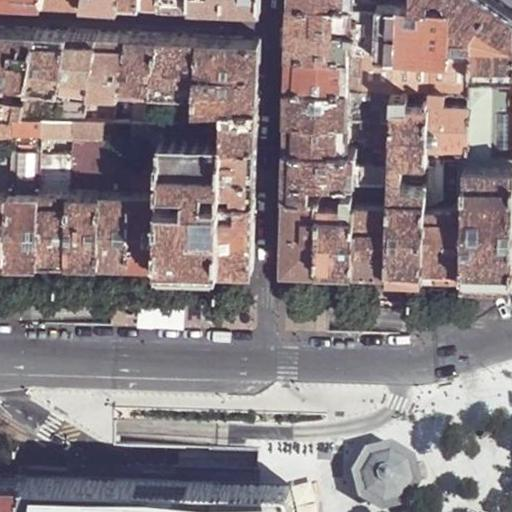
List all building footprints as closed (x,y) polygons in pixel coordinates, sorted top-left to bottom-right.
[(379,1),(354,0),(291,0),(291,15),(291,37),(290,47),(447,52),(448,38),(448,3),(413,2),(380,1),(379,1)] [(511,72),(511,8),(503,2),(499,0),(413,0),(413,2),(448,3),(448,38),(472,39),(471,53),(471,70),(511,72)] [(0,71),(3,72),(18,74),(31,76),(37,26),(0,24),(0,71)] [(54,27),(37,26),(31,76),(30,80),(62,85),(68,28),(54,27)] [(85,29),(68,28),(62,85),(90,89),(98,29),(85,29)] [(113,30),(98,29),(90,89),(90,91),(121,92),(121,90),(129,31),(113,30)] [(143,31),(129,31),(121,90),(151,90),(159,32),(143,31)] [(176,33),(159,32),(151,90),(198,90),(199,67),(199,34),(176,33)] [(260,37),(199,34),(199,67),(259,69),(260,52),(260,37)] [(290,68),(289,83),(394,87),(410,87),(430,88),(446,88),(470,88),(471,81),(471,70),(471,53),(447,52),(290,47),(290,68)] [(259,83),(259,69),(199,67),(198,90),(198,100),(216,100),(225,101),(225,100),(258,101),(259,83)] [(18,74),(3,72),(0,91),(0,114),(12,117),(13,115),(14,100),(18,74)] [(31,76),(18,74),(14,100),(26,102),(30,80),(31,76)] [(22,115),(43,116),(53,117),(56,109),(62,85),(30,80),(26,102),(22,115)] [(488,82),(471,81),(470,88),(470,100),(468,148),(469,156),(486,156),(487,135),(487,94),(488,82)] [(511,83),(488,82),(487,94),(511,95),(511,83)] [(288,99),(288,115),(393,117),(394,87),(289,83),(288,99)] [(409,269),(424,269),(427,200),(428,147),(430,99),(410,99),(410,87),(394,87),(393,117),(393,147),(392,178),(389,268),(409,269)] [(430,99),(428,147),(459,148),(468,148),(470,100),(446,99),(446,88),(430,88),(430,99)] [(26,102),(14,100),(13,115),(22,115),(26,102)] [(225,101),(216,100),(216,122),(225,122),(225,101)] [(257,117),(258,101),(225,100),(225,101),(225,122),(224,135),(224,138),(257,139),(257,117)] [(64,110),(56,109),(53,117),(62,117),(64,110)] [(145,109),(133,109),(133,119),(134,120),(143,120),(145,109)] [(197,110),(181,110),(181,121),(197,121),(197,110)] [(0,138),(12,139),(12,117),(0,114),(0,138)] [(10,186),(41,187),(41,167),(42,151),(42,138),(43,116),(22,115),(13,115),(12,117),(12,139),(10,186)] [(287,144),(393,147),(393,117),(288,115),(287,131),(287,144)] [(43,116),(42,138),(73,138),(73,136),(74,118),(72,118),(62,117),(53,117),(43,116)] [(103,137),(104,119),(93,118),(83,118),(74,118),(73,136),(103,137)] [(103,139),(133,140),(134,120),(133,119),(113,119),(104,119),(103,137),(103,139)] [(133,140),(163,142),(163,133),(164,120),(143,120),(134,120),(133,140)] [(224,135),(163,133),(162,170),(162,192),(222,194),(222,182),(224,138),(224,135)] [(511,136),(487,135),(486,156),(511,157),(511,136)] [(103,137),(73,136),(73,138),(73,152),(72,165),(90,166),(90,176),(95,176),(95,170),(102,170),(103,139),(103,137)] [(257,139),(224,138),(222,182),(235,183),(234,194),(255,195),(256,166),(257,139)] [(103,139),(102,170),(101,189),(132,190),(133,140),(103,139)] [(311,176),(357,177),(392,178),(393,147),(287,144),(286,169),(285,190),(310,191),(311,176)] [(459,148),(428,147),(427,200),(459,200),(459,148)] [(468,148),(459,148),(459,200),(467,200),(469,156),(468,148)] [(41,167),(53,168),(54,151),(42,151),(41,167)] [(73,152),(54,151),(53,168),(52,188),(71,189),(72,165),(73,152)] [(494,271),(511,271),(511,157),(486,156),(469,156),(467,200),(466,270),(494,271)] [(90,166),(72,165),(71,189),(101,189),(102,170),(95,170),(95,176),(90,176),(90,166)] [(53,168),(41,167),(41,187),(52,188),(53,168)] [(150,170),(150,177),(141,177),(141,191),(162,192),(162,170),(150,170)] [(354,267),(357,177),(311,176),(310,191),(321,192),(321,197),(319,266),(340,267),(354,267)] [(373,268),(389,268),(392,178),(357,177),(354,267),(373,268)] [(222,182),(222,194),(220,263),(234,263),(252,264),(255,195),(234,194),(235,183),(222,182)] [(0,255),(9,256),(10,186),(0,186),(0,255)] [(41,187),(10,186),(9,256),(28,256),(39,257),(41,187)] [(59,257),(69,257),(71,189),(52,188),(41,187),(39,257),(59,257)] [(101,189),(71,189),(69,257),(88,258),(100,259),(101,189)] [(120,259),(130,260),(132,190),(101,189),(100,259),(120,259)] [(159,260),(162,192),(141,191),(132,190),(130,260),(149,260),(159,260)] [(284,230),(283,265),(319,266),(321,197),(321,192),(310,191),(285,190),(284,230)] [(222,194),(162,192),(159,260),(194,262),(220,263),(222,194)] [(427,200),(424,269),(430,269),(457,270),(466,270),(467,200),(459,200),(427,200)] [(370,444),(352,467),(353,496),(370,511),(407,511),(424,490),(423,462),(400,443),(370,444)] [(0,474),(0,511),(23,511),(25,481),(25,475),(3,474),(0,474)] [(111,477),(25,475),(23,511),(296,511),(289,482),(111,477)]
